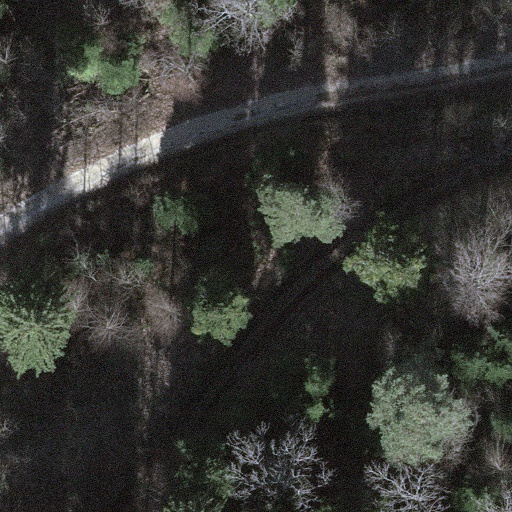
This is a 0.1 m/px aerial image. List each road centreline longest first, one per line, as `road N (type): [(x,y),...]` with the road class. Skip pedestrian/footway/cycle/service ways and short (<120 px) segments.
road 1 (track): [(511,111),(312,293),(167,450),(123,511)]
road 2 (track): [(0,204),(299,94),(511,56)]
